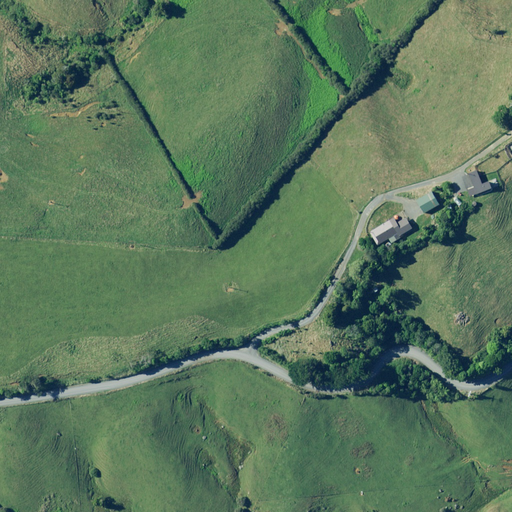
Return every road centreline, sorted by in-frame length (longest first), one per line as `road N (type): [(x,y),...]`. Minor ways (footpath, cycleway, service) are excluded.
road 1 (unclassified): [(0,404),(106,389),(209,357),(247,357),(337,390),(367,382),(379,361),(408,352),(454,380),(473,382),(511,364)]
road 2 (unknown): [(247,357),(275,329),(325,303),(375,200),(459,169),(511,132)]
